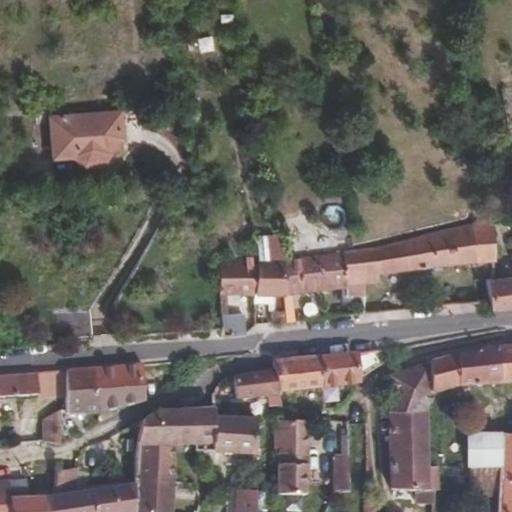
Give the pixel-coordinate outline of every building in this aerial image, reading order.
[(120,111),(53,115),(55,153),(78,152),(86,160),(101,160),(110,150),(108,128),(122,127),(120,111)] [(346,294),(363,293),(366,293),(365,280),(385,278),(385,269),(495,255),(497,214),(480,216),(394,232),(394,237),(362,243),(344,246),(344,249),(346,285),(346,294)] [(293,287),(346,285),(344,249),(287,256),(287,318),(293,318),(293,287)] [(274,305),(274,320),(287,318),(287,256),(259,257),(256,289),(280,289),(279,305),(274,305)] [(220,290),(256,289),(259,257),(222,257),(220,290)] [(511,302),(509,274),(494,276),(487,277),(489,298),(490,307),(511,304),(511,302)] [(345,302),(345,313),(364,311),(363,301),(345,302)] [(367,302),(367,311),(382,309),(381,301),(367,302)] [(44,306),(46,339),(90,335),(87,304),(44,306)] [(511,384),(511,346),(486,350),(455,356),(395,373),(393,375),(393,412),(425,411),(435,395),(439,391),(450,388),(461,386),(511,384)] [(359,379),(383,364),(381,350),(322,357),(323,387),(325,409),(337,409),(337,385),(358,383),(359,379)] [(322,357),(274,363),(275,372),(278,391),(323,387),(322,357)] [(144,364),(99,368),(99,413),(144,402),(144,364)] [(99,413),(99,368),(67,371),(67,412),(67,415),(99,413)] [(275,372),(235,378),(237,398),(279,394),(278,391),(275,372)] [(0,399),(39,396),(38,373),(0,375),(0,399)] [(429,456),(428,412),(425,411),(393,412),(393,456),(429,456)] [(61,427),(60,412),(45,413),(44,445),(58,447),(59,440),(61,427)] [(169,511),(174,444),(212,443),(213,452),(256,453),(255,419),(213,419),(213,412),(160,413),(143,421),(140,430),(134,451),(133,484),(132,511),(169,511)] [(307,443),(303,419),(302,418),(282,418),(275,419),(274,449),(278,449),(278,464),(307,463),(307,443)] [(134,451),(140,430),(129,429),(123,451),(134,451)] [(466,466),(473,466),(500,465),(501,435),(465,437),(466,466)] [(511,511),(511,436),(501,435),(500,465),(500,483),(498,511),(511,511)] [(95,491),(87,456),(76,457),(74,494),(95,491)] [(429,489),(429,467),(429,456),(393,456),(395,488),(419,489),(429,489)] [(57,462),(56,475),(54,498),(74,494),(76,457),(63,459),(57,462)] [(336,490),(351,489),(350,457),(335,458),(336,490)] [(57,462),(46,468),(45,476),(42,499),(45,499),(54,498),(56,475),(57,462)] [(308,494),(307,463),(278,464),(278,495),(308,494)] [(500,483),(500,465),(473,466),(472,483),(500,483)] [(440,489),(440,467),(429,467),(429,489),(437,489),(440,489)] [(0,511),(45,511),(45,499),(42,499),(27,500),(26,481),(0,481),(0,511)] [(132,511),(133,484),(111,487),(95,491),(74,494),(54,498),(45,499),(45,511),(132,511)] [(437,502),(437,489),(429,489),(419,489),(419,501),(437,502)] [(257,511),(257,490),(237,491),(238,511),(257,511)]
